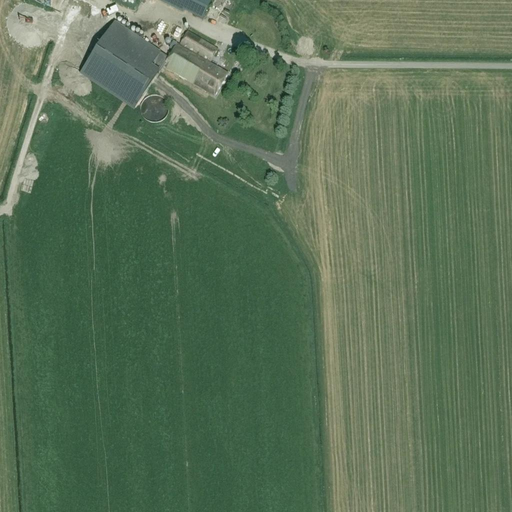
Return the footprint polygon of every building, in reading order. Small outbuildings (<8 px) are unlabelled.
[(160,0),(202,20),(211,0),(160,0)] [(90,14),(78,16),(80,29),(92,27),(90,14)] [(134,109),(159,73),(151,67),(160,53),(114,22),(80,74),(134,109)] [(228,75),(209,64),(217,50),(187,32),(179,46),(177,44),(164,67),(215,97),(228,75)] [(77,52),(72,57),(77,62),(82,57),(77,52)]
